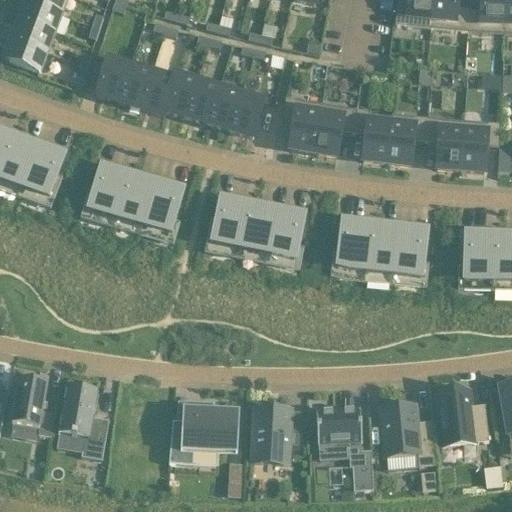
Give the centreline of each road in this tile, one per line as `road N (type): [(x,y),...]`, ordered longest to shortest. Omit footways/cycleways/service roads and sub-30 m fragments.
road 1 (residential): [(0,95),(303,185),(511,204)]
road 2 (residential): [(0,347),(242,377),(354,376),(511,360)]
